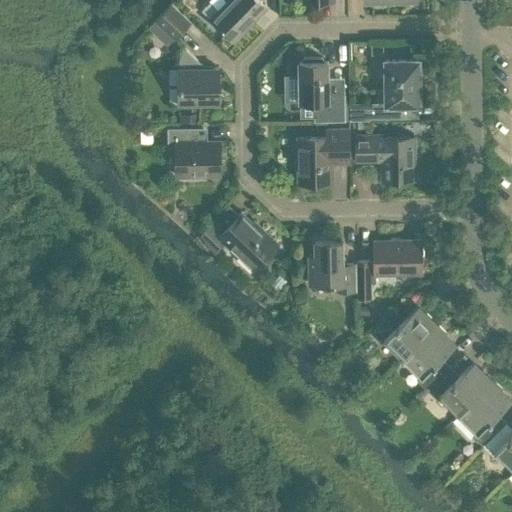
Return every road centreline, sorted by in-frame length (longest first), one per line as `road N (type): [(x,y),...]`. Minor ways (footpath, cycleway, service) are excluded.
road 1 (residential): [(472,206),(288,209),(249,172),(248,68),(285,27),(471,25)]
road 2 (unclassified): [(472,206),(471,36)]
road 3 (unclassified): [(511,321),(479,280),(472,206)]
